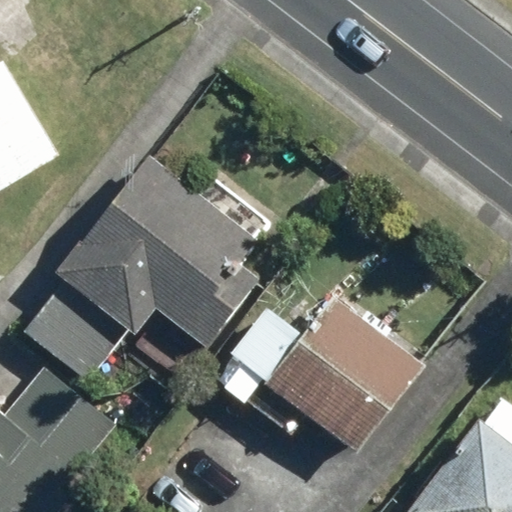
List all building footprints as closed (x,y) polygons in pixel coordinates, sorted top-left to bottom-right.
[(0,57),(0,186),(57,153),(0,57)] [(276,253),(144,152),(52,272),(63,281),(23,333),(90,385),(149,308),(202,349),(276,253)] [(261,307),(208,377),(242,403),(257,383),(352,455),(419,367),(328,298),(299,335),(261,307)] [(53,511),(119,426),(44,369),(8,416),(0,409),(0,511),(53,511)] [(511,511),(511,406),(499,397),(406,511),(511,511)]
